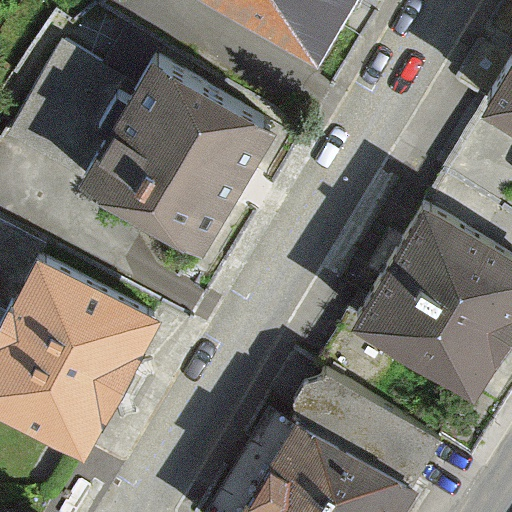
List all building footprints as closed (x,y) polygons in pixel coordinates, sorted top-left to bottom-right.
[(242,0),(316,44),(342,0),(242,0)] [(61,35),(8,124),(199,237),(270,118),(154,50),(130,91),(119,85),(105,107),(90,98),(110,64),(61,35)] [(511,48),(478,107),(511,127),(511,48)] [(511,344),(511,247),(425,195),(351,315),(481,395),(511,344)] [(0,405),(86,451),(158,317),(38,253),(45,241),(0,217),(0,303),(0,304),(0,405)] [(396,511),(414,484),(292,410),(229,511),(396,511)]
